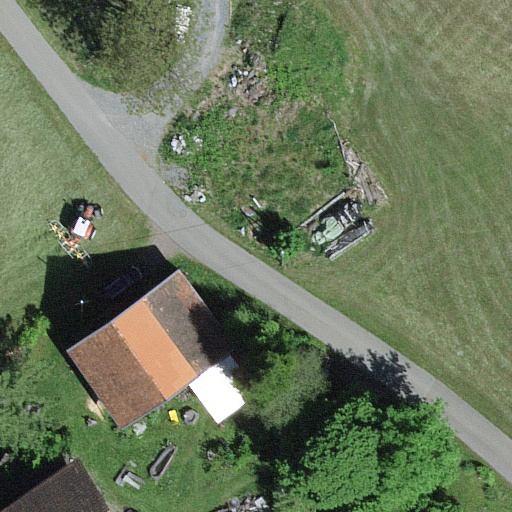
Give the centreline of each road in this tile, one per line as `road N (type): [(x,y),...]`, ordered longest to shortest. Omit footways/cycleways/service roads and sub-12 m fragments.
road 1 (residential): [(0,1),(176,226),(393,363),(511,462)]
road 2 (unknown): [(122,157),(181,62),(192,0)]
